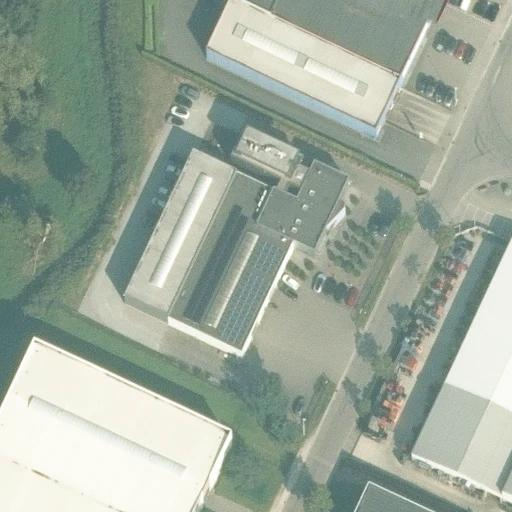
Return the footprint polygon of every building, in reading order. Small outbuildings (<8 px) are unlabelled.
[(379,141),(445,0),(227,0),(237,5),(211,61),(379,141)] [(320,261),(354,190),(314,170),(297,205),(242,178),(170,324),(242,358),(295,249),(320,261)] [(511,248),(412,463),(511,509),(511,248)] [(0,511),(210,511),(240,449),(41,355),(0,441),(0,511)] [(405,511),(368,495),(360,511),(405,511)]
